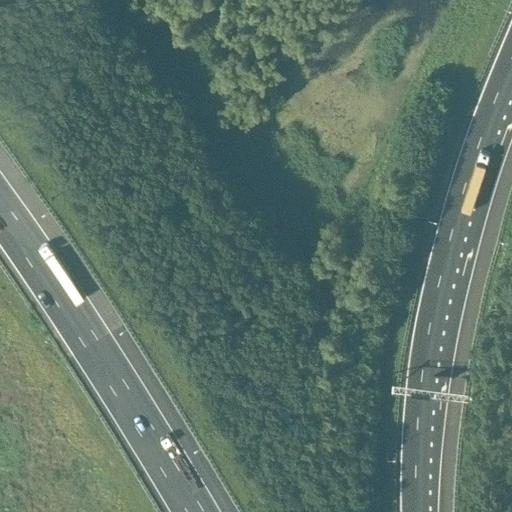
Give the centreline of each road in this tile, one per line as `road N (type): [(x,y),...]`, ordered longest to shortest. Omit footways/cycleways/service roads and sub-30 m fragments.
road 1 (motorway): [(416,511),(425,336),(459,201),(511,60)]
road 2 (motorway): [(193,511),(0,213)]
